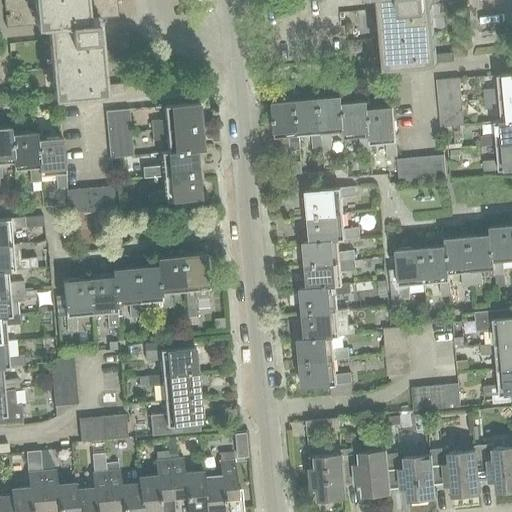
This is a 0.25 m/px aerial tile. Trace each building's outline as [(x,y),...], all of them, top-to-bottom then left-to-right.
[(3,0),(6,28),(46,25),(48,41),(53,41),(58,99),(101,95),(96,37),(101,37),(99,19),(118,18),(116,1),(124,0),(123,0),(3,0)] [(377,0),(379,11),(384,10),(390,68),(432,64),(426,6),(430,6),(429,0),(377,0)] [(448,3),(450,20),(458,19),(456,3),(448,3)] [(118,34),(119,51),(128,50),(127,33),(118,34)] [(454,63),(454,59),(453,54),(437,56),(438,64),(454,63)] [(485,100),(511,97),(511,74),(497,75),(499,89),(484,90),(485,100)] [(438,93),(461,91),(460,78),(436,80),(438,93)] [(124,93),(124,92),(123,85),(106,86),(107,95),(124,93)] [(439,104),(462,102),(461,91),(438,93),(439,104)] [(342,104),(342,97),(318,99),(322,149),(332,148),(331,133),(343,132),(342,104)] [(511,120),(511,97),(485,100),(486,110),(500,109),(501,121),(511,120)] [(318,99),(295,101),(299,136),(311,135),(313,150),(322,149),(318,99)] [(295,101),(272,103),(275,138),(289,137),(291,152),(300,151),(299,136),(295,101)] [(370,144),(371,144),(367,110),(368,110),(367,102),(342,104),(343,132),(344,139),(360,137),(361,152),(371,151),(370,144)] [(440,117),(464,114),(462,102),(439,104),(440,117)] [(152,132),(201,128),(199,104),(164,107),(166,121),(151,123),(152,132)] [(393,107),(368,110),(367,110),(371,144),(386,142),(387,157),(397,156),(393,107)] [(106,124),(130,122),(128,109),(105,112),(106,124)] [(440,117),(441,128),(465,125),(464,114),(440,117)] [(511,120),(501,121),(493,122),(495,135),(480,137),(481,146),(495,145),(511,143),(511,120)] [(108,136),(131,134),(130,122),(106,124),(108,136)] [(1,164),(12,163),(13,162),(11,136),(12,136),(11,128),(0,128),(0,178),(2,178),(1,164)] [(196,152),(203,151),(201,128),(152,132),(153,142),(168,141),(169,153),(196,152)] [(40,176),(38,141),(37,133),(12,136),(11,136),(13,162),(12,163),(13,170),(29,168),(30,184),(33,184),(40,183),(41,183),(40,176)] [(109,148),(132,146),(131,134),(108,136),(109,148)] [(57,189),(67,188),(62,139),(38,141),(40,176),(56,175),(57,189)] [(511,143),(495,145),(497,160),(483,161),(483,171),(511,168),(511,143)] [(109,148),(110,158),(133,156),(132,146),(109,148)] [(451,151),(451,161),(459,160),(459,150),(451,151)] [(198,174),(196,152),(169,153),(162,153),(163,167),(148,169),(149,178),(164,177),(198,174)] [(434,180),(447,179),(444,155),(432,156),(434,180)] [(434,180),(432,156),(420,157),(422,180),(434,180)] [(422,180),(420,157),(409,158),(411,181),(422,180)] [(409,158),(397,159),(399,182),(411,181),(409,158)] [(301,162),(292,163),(293,174),(301,174),(301,162)] [(200,199),(198,174),(164,177),(165,192),(151,193),(152,204),(200,199)] [(104,210),(115,209),(113,186),(102,187),(104,210)] [(102,187),(90,188),(92,211),(104,210),(102,187)] [(306,192),(308,217),(342,214),(341,199),(356,197),(355,187),(306,192)] [(90,188),(79,189),(81,212),(92,211),(90,188)] [(79,189),(66,190),(68,213),(81,212),(79,189)] [(308,217),(310,242),(337,240),(360,238),(359,228),(344,230),(342,214),(308,217)] [(0,219),(0,245),(13,244),(11,229),(26,228),(25,218),(0,219)] [(489,236),(492,270),(493,270),(493,277),(503,276),(502,261),(511,260),(511,226),(488,228),(489,236)] [(489,236),(467,237),(472,287),(481,286),(480,271),(492,270),(489,236)] [(447,274),(448,274),(461,272),(463,288),(472,287),(467,237),(444,240),(444,246),(445,246),(447,274)] [(338,253),(337,240),(310,242),(303,243),(305,265),(354,261),(353,252),(338,253)] [(13,244),(0,245),(0,271),(8,271),(37,269),(36,258),(20,259),(19,243),(13,244)] [(420,249),(423,284),(439,282),(440,296),(450,295),(448,274),(447,274),(445,246),(444,246),(420,249)] [(408,285),(423,284),(420,249),(394,251),(396,270),(389,271),(389,270),(388,270),(391,301),(409,299),(408,285)] [(206,254),(183,256),(186,290),(189,317),(198,316),(196,299),(210,298),(206,254)] [(171,292),(186,290),(183,256),(157,259),(158,266),(161,300),(162,308),(173,307),(171,292)] [(354,261),(305,265),(307,288),(341,285),(340,273),(355,271),(354,261)] [(158,266),(136,268),(141,317),(151,316),(150,301),(161,300),(158,266)] [(112,271),(113,277),(114,277),(117,305),(118,305),(129,303),(131,318),(141,317),(136,268),(112,271)] [(9,283),(8,271),(0,271),(0,293),(25,291),(24,282),(9,283)] [(113,277),(88,279),(92,314),(108,313),(110,327),(120,327),(118,305),(117,305),(114,277),(113,277)] [(77,315),(92,314),(88,279),(63,282),(64,297),(66,316),(68,331),(78,330),(77,315)] [(300,288),(303,314),(337,311),(335,296),(350,295),(349,284),(341,285),(307,288),(300,288)] [(0,293),(0,316),(13,315),(12,302),(26,301),(25,291),(0,293)] [(64,297),(56,297),(58,317),(66,316),(64,297)] [(338,327),(337,311),(303,314),(305,338),(305,339),(332,337),(332,338),(354,336),(353,325),(338,327)] [(0,342),(8,341),(7,326),(21,324),(20,314),(13,315),(0,316),(0,342)] [(494,345),(511,343),(511,317),(477,321),(478,331),(493,330),(494,345)] [(408,339),(407,328),(407,326),(383,329),(384,341),(408,339)] [(333,351),(332,338),(332,337),(305,339),(305,338),(297,339),(300,363),(334,360),(349,358),(348,349),(333,351)] [(464,338),(455,338),(455,347),(464,347),(464,338)] [(409,351),(408,339),(384,341),(385,353),(409,351)] [(9,357),(8,341),(0,342),(0,366),(3,367),(25,365),(24,355),(9,357)] [(172,341),(145,344),(145,351),(173,349),(172,341)] [(117,342),(108,342),(109,350),(117,350),(117,342)] [(511,343),(494,345),(480,346),(480,356),(495,355),(497,371),(511,369),(511,343)] [(163,375),(197,372),(195,347),(173,349),(145,351),(146,361),(162,360),(163,375)] [(385,353),(386,364),(409,361),(409,351),(385,353)] [(74,370),(73,358),(50,360),(51,372),(74,370)] [(335,375),(334,360),(300,363),(302,388),(351,383),(350,374),(335,375)] [(387,376),(410,373),(409,361),(386,364),(387,376)] [(0,366),(0,390),(5,390),(19,388),(18,379),(4,380),(3,367),(0,366)] [(511,369),(497,371),(498,386),(483,387),(484,397),(493,396),(511,394),(511,369)] [(52,383),(75,381),(74,370),(51,372),(52,383)] [(165,400),(199,397),(197,372),(163,375),(148,377),(148,386),(164,385),(165,400)] [(148,386),(147,377),(139,377),(140,387),(148,386)] [(53,395),(76,393),(75,381),(52,383),(53,395)] [(461,406),(459,383),(446,384),(448,408),(461,406)] [(448,408),(446,384),(434,385),(436,409),(448,408)] [(436,409),(434,385),(423,386),(425,410),(436,409)] [(425,410),(423,386),(412,387),(414,411),(425,410)] [(5,390),(0,390),(0,422),(24,420),(22,402),(17,402),(15,389),(5,390)] [(54,406),(77,404),(76,393),(53,395),(54,406)] [(511,394),(493,396),(494,403),(511,401),(511,394)] [(203,431),(199,397),(165,400),(167,416),(152,418),(153,436),(203,431)] [(125,415),(113,416),(115,439),(127,438),(125,415)] [(113,416),(102,417),(104,440),(115,439),(113,416)] [(400,416),(385,417),(386,425),(401,425),(400,416)] [(102,417),(90,418),(92,441),(104,440),(102,417)] [(79,419),(81,442),(92,441),(90,418),(79,419)] [(339,418),(306,421),(307,434),(341,431),(339,418)] [(475,447),(479,494),(480,494),(479,483),(492,481),(493,493),(511,491),(511,447),(493,450),(492,445),(475,447)] [(430,456),(434,498),(435,498),(434,487),(452,485),(453,496),(479,494),(475,447),(474,447),(474,451),(448,454),(448,450),(429,451),(430,456)] [(360,448),(340,450),(345,498),(346,498),(345,486),(362,484),(363,497),(390,494),(390,491),(387,456),(386,451),(360,453),(360,448)] [(176,450),(169,451),(169,453),(170,462),(177,461),(176,450)] [(319,500),(345,498),(340,450),(340,455),(309,458),(312,489),(318,488),(319,500)] [(169,453),(157,454),(157,463),(170,462),(169,453)] [(233,453),(220,454),(221,462),(233,461),(234,461),(233,453)] [(408,500),(434,498),(430,456),(404,458),(404,454),(387,456),(390,491),(407,489),(408,500)] [(205,511),(202,473),(185,474),(183,460),(177,461),(170,462),(173,498),(186,496),(187,511),(205,511)] [(202,473),(205,511),(225,511),(224,501),(238,500),(234,461),(233,461),(221,462),(220,462),(222,477),(204,479),(203,473),(202,473)] [(139,479),(141,511),(161,511),(160,499),(173,498),(170,462),(157,463),(156,463),(157,477),(139,479)] [(117,463),(105,464),(105,466),(106,473),(118,472),(117,463)] [(105,466),(94,467),(94,474),(106,473),(105,466)] [(78,511),(77,490),(76,484),(58,486),(57,472),(42,473),(45,509),(58,508),(58,511),(78,511)] [(122,509),(122,511),(141,511),(139,479),(138,479),(138,485),(122,486),(121,472),(118,472),(106,473),(109,510),(122,509)] [(11,490),(13,511),(32,511),(32,510),(45,509),(42,473),(29,474),(30,488),(11,490)] [(77,490),(78,511),(96,511),(109,510),(106,473),(94,474),(93,474),(94,489),(77,490)] [(0,511),(13,511),(11,490),(10,490),(10,496),(0,497),(0,511)]
